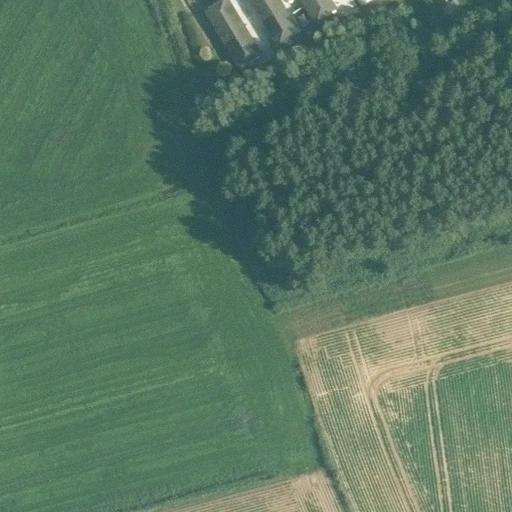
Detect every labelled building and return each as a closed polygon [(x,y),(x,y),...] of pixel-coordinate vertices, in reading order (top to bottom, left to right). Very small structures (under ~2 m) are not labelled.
[(228,0),(227,0),(206,13),(240,69),(262,56),(233,8),(228,0)] [(249,0),(277,46),(296,35),(299,33),(279,0),(249,0)] [(301,0),(315,23),(332,13),(337,10),(330,0),(301,0)] [(458,0),(455,0),(441,11),(448,20),(464,8),(458,0)] [(332,13),(315,23),(326,42),(363,19),(357,9),(336,21),(332,13)] [(296,35),(277,46),(282,54),(288,64),(307,53),(326,42),(315,23),(299,33),(296,35)] [(263,65),(244,77),(251,87),(270,76),(263,65)]
